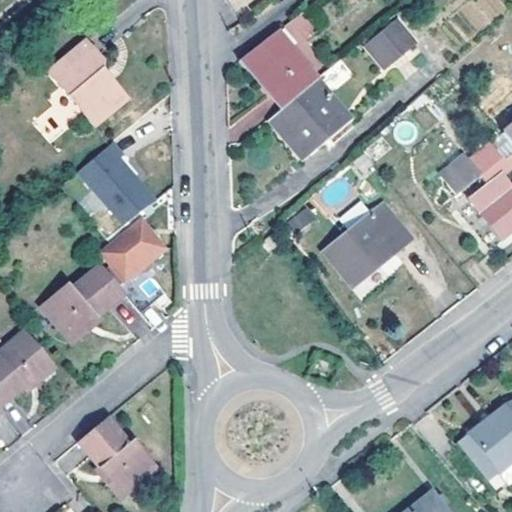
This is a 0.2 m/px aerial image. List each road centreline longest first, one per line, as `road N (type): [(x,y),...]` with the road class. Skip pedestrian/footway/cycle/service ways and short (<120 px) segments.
road 1 (residential): [(182,0),(205,324)]
road 2 (tertiary): [(314,426),(384,398),(511,299)]
road 3 (residential): [(44,449),(205,324)]
road 4 (tertiary): [(230,487),(264,495),(294,484),(313,455),(314,426)]
